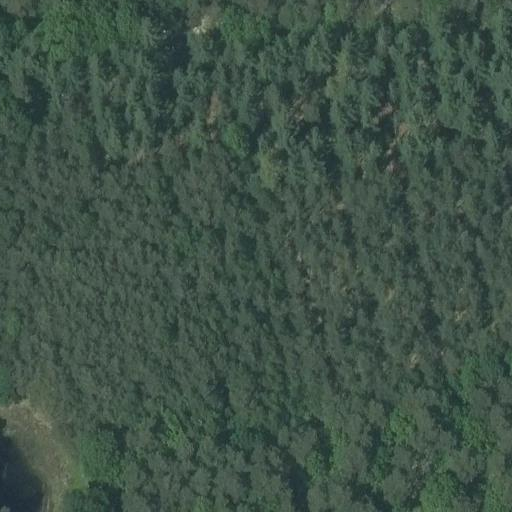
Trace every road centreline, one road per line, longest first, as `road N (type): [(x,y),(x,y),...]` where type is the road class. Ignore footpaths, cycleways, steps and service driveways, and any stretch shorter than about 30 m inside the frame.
road 1 (track): [(0,39),(342,15)]
road 2 (track): [(511,4),(342,15)]
